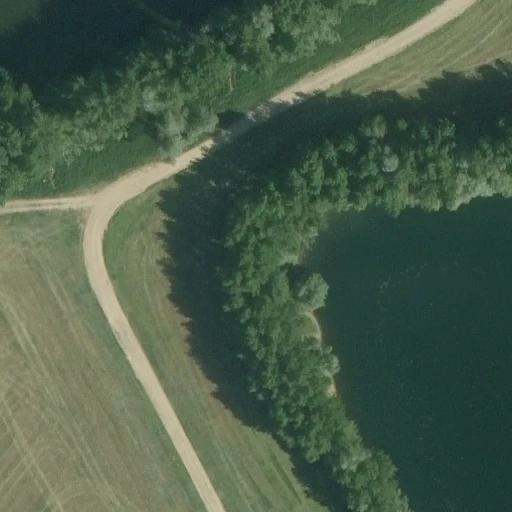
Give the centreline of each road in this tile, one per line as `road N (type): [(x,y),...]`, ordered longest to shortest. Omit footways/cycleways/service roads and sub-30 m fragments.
road 1 (track): [(459,0),(124,187),(97,219),(94,250)]
road 2 (track): [(214,511),(110,309),(94,250)]
